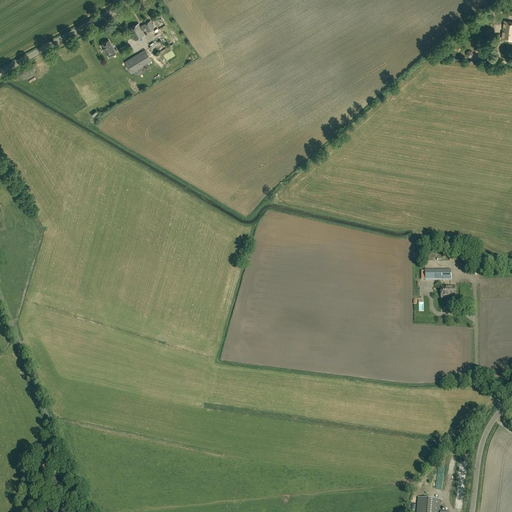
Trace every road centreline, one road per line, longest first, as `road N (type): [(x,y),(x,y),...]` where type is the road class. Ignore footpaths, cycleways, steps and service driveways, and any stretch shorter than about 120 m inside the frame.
road 1 (unclassified): [(85,511),(0,293)]
road 2 (tertiary): [(0,72),(133,0)]
road 3 (tertiary): [(472,511),(485,434),(511,399)]
